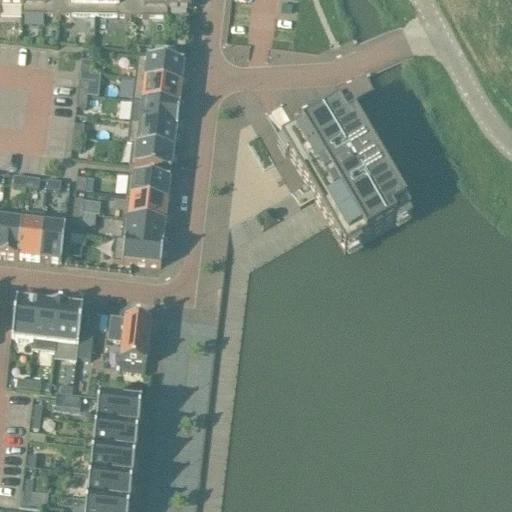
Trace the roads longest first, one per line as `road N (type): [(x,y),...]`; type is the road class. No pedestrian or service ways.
road 1 (residential): [(213,81),(188,296),(0,275)]
road 2 (residential): [(438,30),(332,78),(213,81)]
road 3 (residential): [(511,167),(438,30)]
